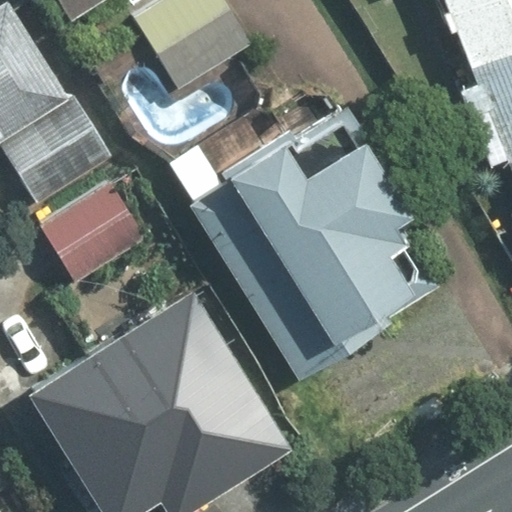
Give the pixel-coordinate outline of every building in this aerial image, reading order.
[(74,0),(80,9),(94,0),(74,0)] [(219,0),(149,0),(132,9),(175,86),(245,47),(219,0)] [(511,0),(445,0),(471,68),(511,52),(511,0)] [(8,14),(0,19),(0,171),(19,202),(97,154),(8,14)] [(507,161),(511,159),(511,52),(471,68),(507,161)] [(350,105),(194,202),(300,371),(435,287),(408,244),(430,231),(350,105)] [(113,168),(36,221),(75,278),(152,225),(113,168)] [(180,507),(299,435),(201,272),(28,377),(109,511),(121,511),(166,485),(180,507)]
